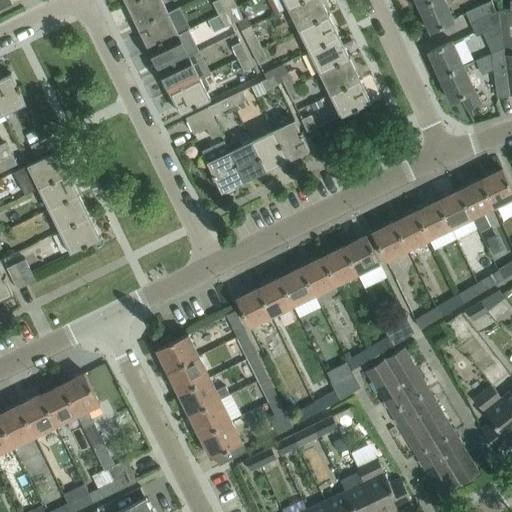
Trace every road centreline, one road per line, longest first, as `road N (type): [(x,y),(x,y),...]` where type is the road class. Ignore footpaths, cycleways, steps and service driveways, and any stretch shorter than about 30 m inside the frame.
road 1 (residential): [(82,0),(213,265)]
road 2 (residential): [(213,265),(444,152)]
road 3 (residential): [(105,318),(202,511)]
road 4 (residential): [(374,0),(444,152)]
road 5 (unknown): [(511,480),(432,333)]
road 6 (residential): [(105,318),(213,265)]
